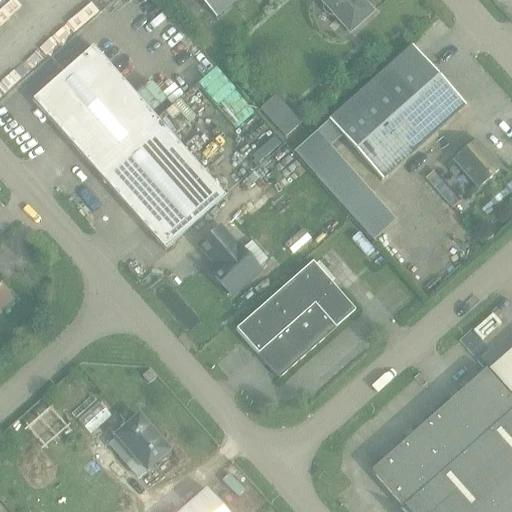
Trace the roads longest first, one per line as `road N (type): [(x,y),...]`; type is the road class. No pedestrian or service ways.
road 1 (unclassified): [(264,469),(511,246)]
road 2 (unclassified): [(114,304),(264,469)]
road 3 (unclassified): [(0,169),(114,304)]
road 4 (unclassified): [(114,304),(0,406)]
